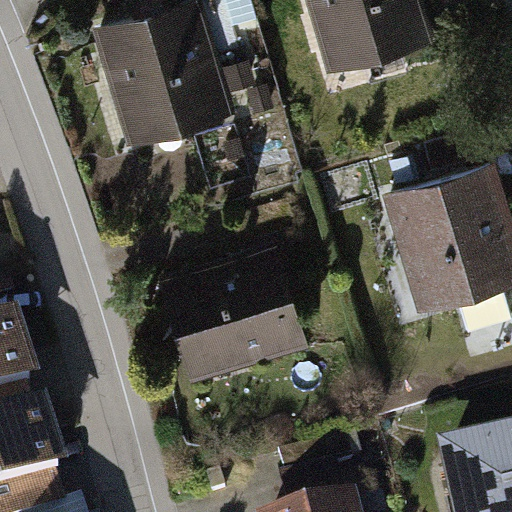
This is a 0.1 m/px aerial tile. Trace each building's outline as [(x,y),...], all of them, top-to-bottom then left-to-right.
[(417,0),(304,0),(326,72),(430,41),(417,0)] [(202,1),(88,35),(124,155),(238,121),(202,1)] [(511,221),(493,156),(381,188),(415,305),(445,297),(453,326),(508,310),(500,281),(511,277),(511,221)] [(271,234),(154,269),(188,381),(305,346),(271,234)] [(0,319),(0,417),(43,403),(14,315),(0,319)] [(0,417),(0,511),(36,511),(63,503),(54,476),(66,472),(43,403),(0,417)] [(511,511),(511,431),(434,449),(448,511),(511,511)] [(268,511),(357,511),(352,490),(342,493),(334,460),(273,476),(282,509),(268,511)]
